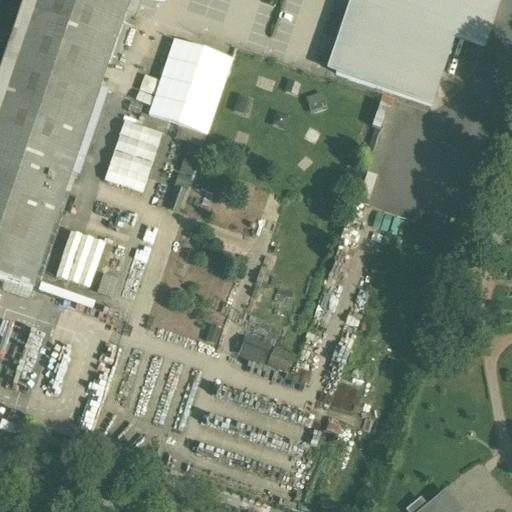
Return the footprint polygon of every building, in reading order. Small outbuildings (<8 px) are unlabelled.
[(0,282),(31,292),(129,0),(23,0),(0,71),(0,282)] [(360,0),(334,76),(430,108),(453,38),(483,48),(499,0),(498,0),(360,0)] [(210,136),(229,56),(164,42),(146,122),(210,136)] [(140,197),(159,136),(119,123),(100,184),(140,197)] [(50,280),(84,292),(100,245),(65,234),(50,280)] [(32,296),(85,314),(88,304),(36,287),(32,296)] [(234,355),(282,374),(289,356),(241,337),(234,355)] [(202,416),(193,451),(280,472),(287,444),(299,447),(307,415),(211,392),(205,417),(202,416)] [(22,430),(1,423),(0,425),(0,432),(19,439),(22,430)] [(451,511),(441,499),(425,511),(419,504),(408,511),(451,511)]
